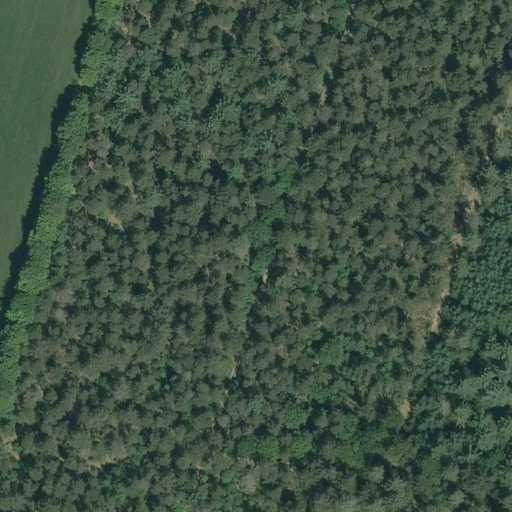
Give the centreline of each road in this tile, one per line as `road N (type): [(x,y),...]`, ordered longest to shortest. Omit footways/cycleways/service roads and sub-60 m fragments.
road 1 (track): [(183,511),(354,0)]
road 2 (track): [(387,458),(511,102)]
road 3 (track): [(205,445),(511,467)]
